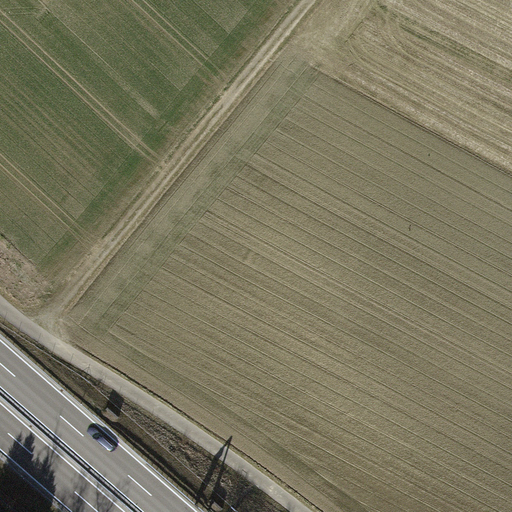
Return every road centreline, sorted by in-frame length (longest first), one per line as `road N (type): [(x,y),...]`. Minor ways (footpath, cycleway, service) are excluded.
road 1 (track): [(307,0),(33,333)]
road 2 (track): [(303,511),(159,402),(33,333),(0,303)]
road 3 (trunk): [(171,511),(0,362)]
road 4 (trunk): [(0,424),(99,511)]
